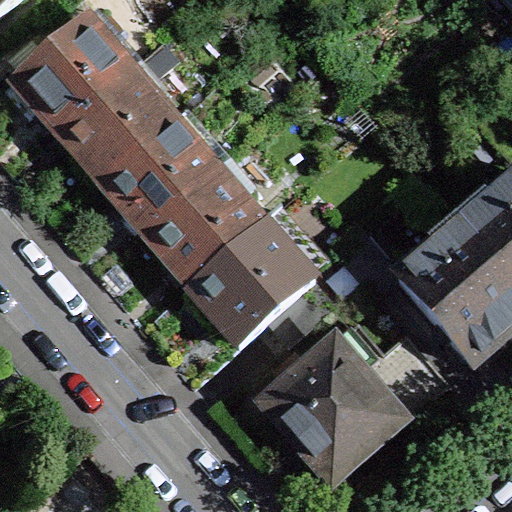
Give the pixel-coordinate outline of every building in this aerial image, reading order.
[(0,0),(0,16),(18,0),(0,0)] [(131,74),(112,52),(103,59),(77,29),(11,86),(16,92),(10,98),(21,111),(30,121),(36,115),(56,139),(122,82),(131,74)] [(70,155),(100,190),(166,133),(175,125),(156,103),(147,110),(122,82),(56,139),(70,155)] [(478,126),(511,165),(511,116),(502,105),(478,126)] [(114,206),(144,241),(210,184),(219,176),(200,153),(190,161),(166,133),(100,190),(114,206)] [(159,258),(188,292),(263,228),(244,205),(235,213),(210,184),(144,241),(159,258)] [(469,239),(511,288),(511,185),(488,206),(496,216),(469,239)] [(334,310),(263,228),(188,292),(193,298),(187,303),(198,316),(206,325),(212,320),(240,351),(269,326),(288,349),(334,310)] [(358,229),(332,252),(371,297),(397,274),(358,229)] [(511,334),(511,288),(469,239),(442,262),(434,253),(399,283),(472,369),(486,357),(511,334)] [(333,484),(341,481),(449,388),(406,338),(384,357),(358,327),(263,409),(289,438),(325,481),(333,484)]
